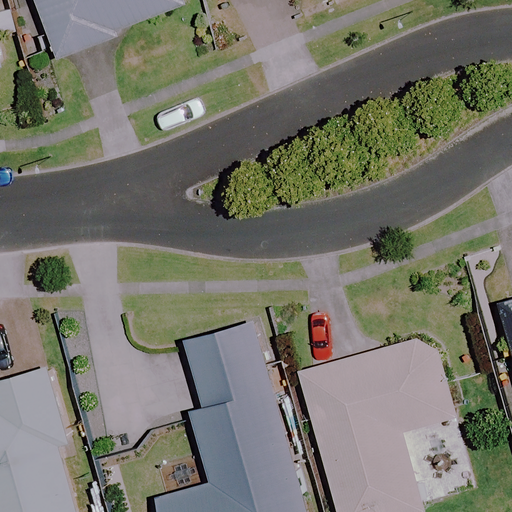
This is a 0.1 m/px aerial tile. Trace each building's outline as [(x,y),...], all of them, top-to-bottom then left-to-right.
[(45,0),(66,56),(122,36),(120,30),(191,4),(189,0),(45,0)] [(0,68),(8,66),(0,36),(0,68)] [(315,511),(266,322),(194,340),(211,407),(200,411),(219,483),(165,497),(168,511),(315,511)] [(462,417),(439,334),(307,370),(346,511),(422,511),(431,510),(409,431),(462,417)] [(73,440),(53,366),(0,380),(0,511),(82,511),(64,443),(73,440)]
